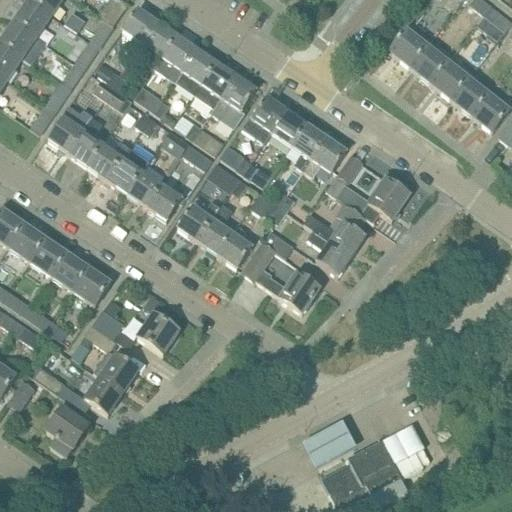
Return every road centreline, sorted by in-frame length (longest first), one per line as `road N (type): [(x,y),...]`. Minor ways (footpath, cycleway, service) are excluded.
road 1 (residential): [(336,397),(0,166)]
road 2 (residential): [(119,511),(336,397)]
road 3 (residential): [(511,223),(309,85)]
road 4 (unknown): [(219,318),(91,492)]
road 5 (residential): [(336,397),(511,298)]
road 6 (unknown): [(452,182),(316,326)]
road 7 (residential): [(309,85),(184,0)]
